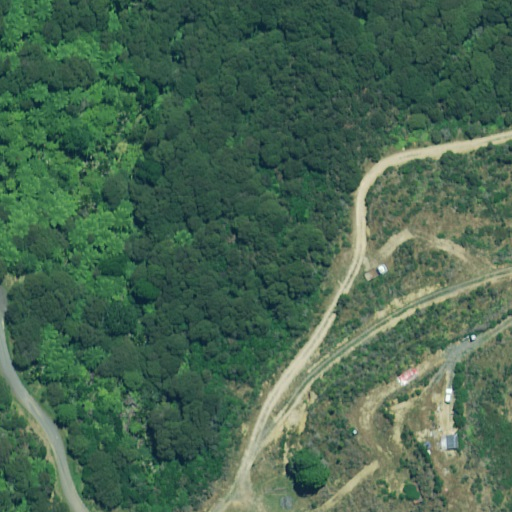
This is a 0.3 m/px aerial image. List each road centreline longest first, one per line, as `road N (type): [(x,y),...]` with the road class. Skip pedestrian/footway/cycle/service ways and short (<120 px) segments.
road 1 (track): [(262,511),(242,476),(318,338),(380,156),(511,128)]
road 2 (unclassified): [(0,330),(19,383),(52,413),(73,496),(95,511)]
